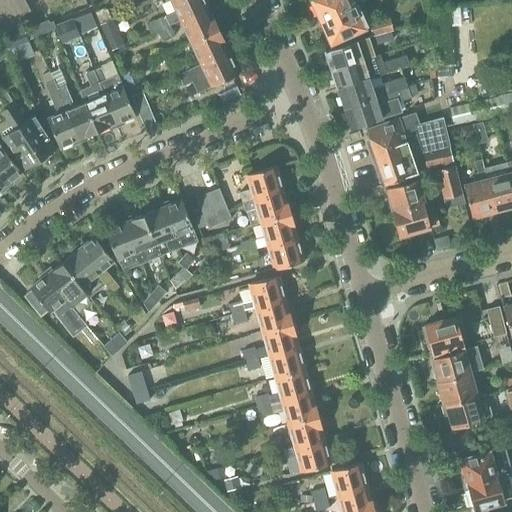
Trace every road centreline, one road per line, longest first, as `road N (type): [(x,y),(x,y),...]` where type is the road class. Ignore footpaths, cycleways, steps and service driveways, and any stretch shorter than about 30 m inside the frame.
road 1 (residential): [(0,250),(100,181),(304,105)]
road 2 (secondary): [(0,318),(197,511)]
road 3 (tertiary): [(424,511),(362,297)]
road 4 (tertiary): [(362,297),(304,105)]
road 5 (residential): [(362,297),(511,256)]
